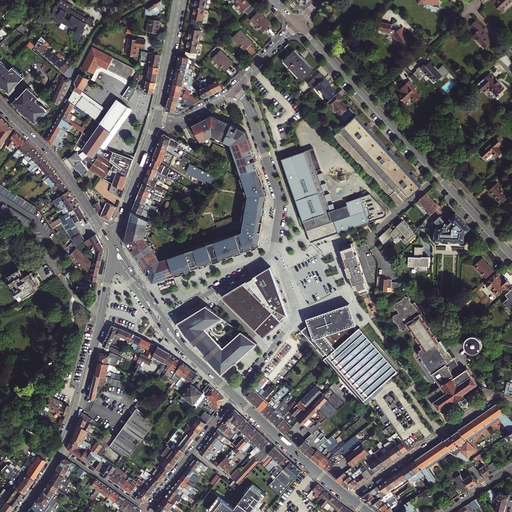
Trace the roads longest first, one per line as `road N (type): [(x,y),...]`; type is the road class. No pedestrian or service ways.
road 1 (residential): [(461,361),(369,240),(438,174)]
road 2 (secondary): [(113,249),(80,399),(60,448)]
road 3 (residential): [(349,498),(490,400),(511,401)]
road 4 (residential): [(40,143),(96,30),(148,0)]
road 5 (residential): [(235,88),(279,201),(273,250)]
road 6 (residential): [(234,396),(294,316),(273,250)]
road 7 (secondary): [(234,396),(349,498)]
road 8 (residential): [(370,101),(476,1)]
road 9 (secondary): [(156,116),(113,249)]
road 10 (residential): [(273,250),(161,321)]
road 11 (secondary): [(113,249),(40,143)]
